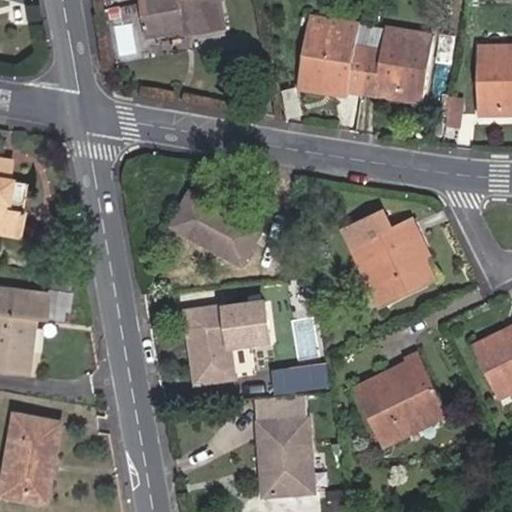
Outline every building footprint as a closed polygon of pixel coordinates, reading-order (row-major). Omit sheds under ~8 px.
[(138,0),(143,27),(181,20),(184,32),(218,27),(213,0),(138,0)] [(361,76),(367,28),(355,27),(356,14),(307,7),(297,67),(361,76)] [(378,29),(367,28),(361,76),(422,86),(431,17),(381,9),(378,29)] [(511,101),(511,35),(473,37),(475,103),(511,101)] [(462,124),(462,98),(451,98),(451,124),(462,124)] [(9,159),(0,156),(0,173),(7,175),(9,159)] [(0,173),(0,227),(8,229),(16,177),(7,175),(0,173)] [(267,213),(191,177),(173,214),(248,251),(267,213)] [(415,210),(353,239),(378,296),(432,271),(421,247),(430,243),(415,210)] [(38,294),(0,287),(0,370),(12,373),(22,318),(33,320),(38,294)] [(239,293),(185,301),(197,373),(234,369),(227,327),(245,325),(239,293)] [(511,318),(473,338),(499,388),(511,381),(511,308),(511,309),(511,310),(511,318)] [(304,356),(320,356),(320,333),(304,333),(304,356)] [(357,385),(384,437),(449,404),(418,344),(404,352),(406,360),(357,385)] [(327,379),(326,362),(299,363),(301,381),(327,379)] [(324,478),(314,407),(268,415),(277,486),(324,478)] [(8,411),(0,454),(0,486),(32,493),(39,458),(43,459),(51,421),(8,411)]
